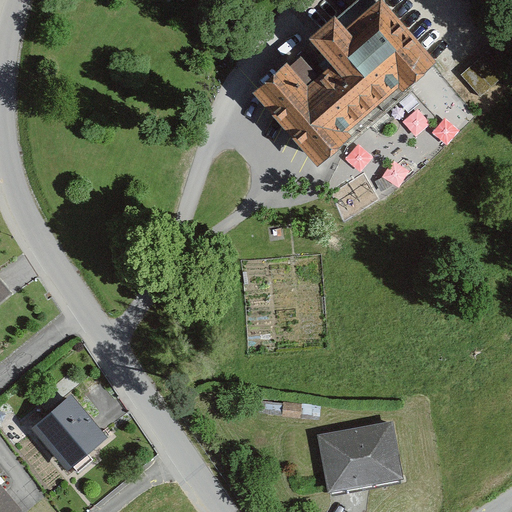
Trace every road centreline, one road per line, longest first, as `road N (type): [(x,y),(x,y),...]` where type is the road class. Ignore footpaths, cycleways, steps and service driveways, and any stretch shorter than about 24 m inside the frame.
road 1 (unclassified): [(19,0),(4,71),(5,139),(18,193),(79,310)]
road 2 (unclassified): [(79,310),(220,511)]
